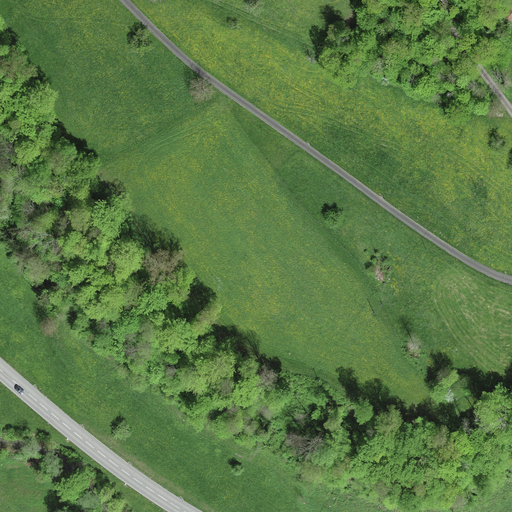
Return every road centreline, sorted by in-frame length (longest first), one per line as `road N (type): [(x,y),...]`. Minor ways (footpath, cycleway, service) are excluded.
road 1 (residential): [(124,0),(219,86),(378,201),(511,281)]
road 2 (secondary): [(185,511),(0,372)]
road 3 (residential): [(511,112),(442,0)]
